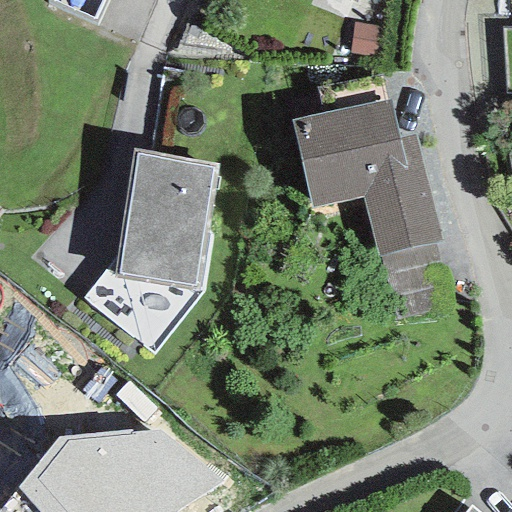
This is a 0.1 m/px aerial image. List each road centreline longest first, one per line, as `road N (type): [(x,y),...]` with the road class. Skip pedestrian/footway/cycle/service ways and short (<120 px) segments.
road 1 (residential): [(451,0),(430,107),(511,352)]
road 2 (residential): [(511,354),(451,443),(295,511)]
